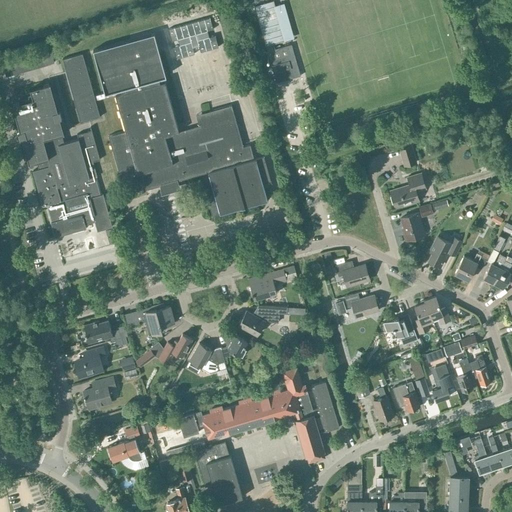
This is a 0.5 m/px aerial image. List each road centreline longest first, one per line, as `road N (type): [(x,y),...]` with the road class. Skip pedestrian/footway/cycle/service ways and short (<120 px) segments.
road 1 (residential): [(52,464),(64,418),(48,347),(56,324),(175,284)]
road 2 (residential): [(312,511),(311,490),(353,454),(511,396)]
road 3 (residential): [(224,270),(330,240),(381,256)]
road 4 (residential): [(427,279),(486,313),(511,389)]
road 5 (residential): [(175,284),(185,315),(206,328),(221,324),(233,302),(224,270)]
